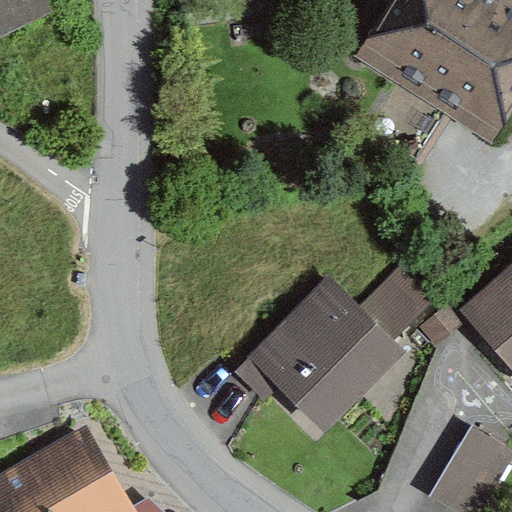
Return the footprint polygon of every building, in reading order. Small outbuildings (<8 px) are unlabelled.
[(0,0),(0,14),(25,3),(23,0),(0,0)] [(511,6),(501,0),(403,0),(378,40),(455,88),(448,99),(488,125),(511,87),(511,6)] [(511,274),(476,305),(494,325),(481,336),(511,370),(511,274)] [(365,316),(331,281),(256,357),(324,424),(369,379),(362,372),(392,342),(387,337),(401,323),(380,301),(365,316)] [(426,324),(439,339),(459,322),(446,307),(426,324)] [(463,511),(475,511),(511,453),(472,429),(433,494),(463,511)] [(122,511),(127,510),(84,436),(0,484),(0,501),(3,508),(2,511),(122,511)]
